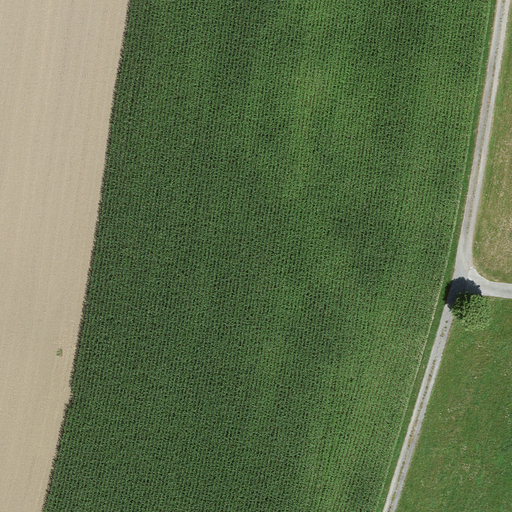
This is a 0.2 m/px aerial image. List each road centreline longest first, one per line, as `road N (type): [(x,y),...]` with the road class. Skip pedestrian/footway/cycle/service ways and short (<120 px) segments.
road 1 (track): [(456,280),(500,0)]
road 2 (track): [(387,511),(456,280)]
